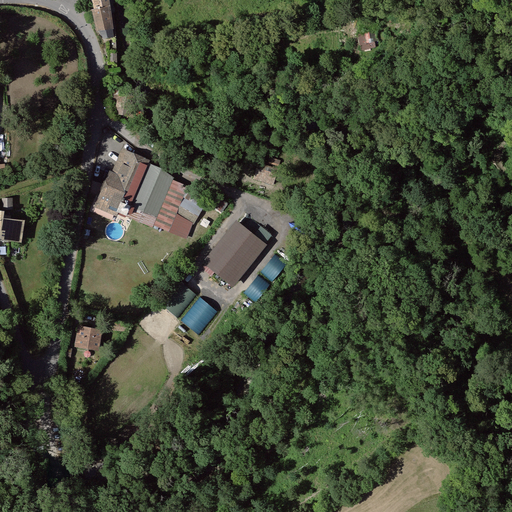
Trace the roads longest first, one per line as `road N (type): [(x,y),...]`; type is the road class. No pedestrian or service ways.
road 1 (residential): [(43,410),(89,157),(96,73),(86,28),(46,0)]
road 2 (track): [(95,108),(180,170),(281,207),(425,216)]
road 3 (residential): [(0,288),(43,410)]
